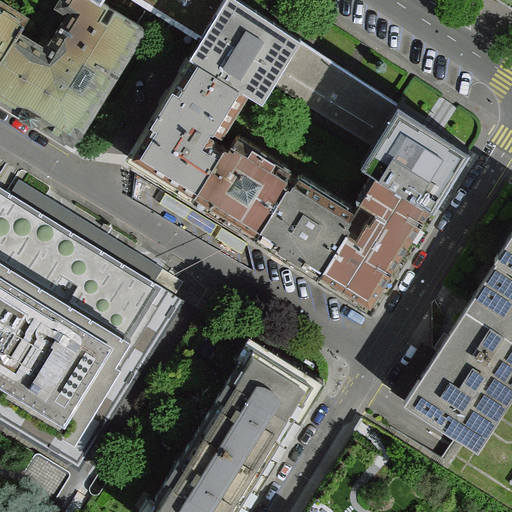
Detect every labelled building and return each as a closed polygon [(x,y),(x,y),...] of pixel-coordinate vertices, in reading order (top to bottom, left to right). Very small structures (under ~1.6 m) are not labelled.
[(144,26),(102,1),(100,0),(64,0),(61,6),(73,14),(48,53),(19,35),(0,64),(0,95),(73,140),(144,26)] [(225,0),(140,0),(202,37),(225,0)] [(301,38),(243,0),(225,0),(202,37),(192,55),(249,91),(263,100),(274,82),(301,39),(301,38)] [(511,0),(499,0),(511,8),(511,0)] [(0,64),(19,35),(27,20),(0,3),(0,64)] [(398,103),(301,39),(274,82),(373,144),(398,103)] [(195,195),(225,146),(215,140),(213,135),(208,132),(211,127),(219,133),(224,132),(249,91),(192,55),(130,155),(195,195)] [(399,102),(398,103),(373,144),(362,161),(375,169),(434,207),(470,149),(399,102)] [(257,235),(287,185),(283,182),(291,170),(290,165),(241,135),(236,136),(230,149),(225,146),(195,195),(257,235)] [(434,207),(375,169),(358,196),(360,200),(374,209),(360,232),(349,226),(320,273),(372,306),(434,207)] [(320,273),(349,226),(345,223),(355,210),(354,206),(303,175),(299,175),(292,187),(287,185),(257,235),(320,273)] [(18,180),(12,190),(156,280),(163,268),(138,253),(64,208),(18,180)] [(72,445),(0,397),(0,422),(79,471),(186,299),(156,280),(12,190),(0,183),(0,254),(137,339),(72,445)] [(473,298),(468,308),(511,336),(511,231),(496,256),(499,258),(473,298)] [(137,339),(0,254),(0,268),(117,340),(66,420),(0,379),(0,397),(72,445),(137,339)] [(117,340),(0,268),(0,379),(66,420),(117,340)] [(511,336),(468,308),(406,400),(458,434),(480,449),(511,398),(511,336)] [(198,428),(264,468),(307,399),(304,398),(315,379),(255,342),(244,359),(241,357),(198,428)] [(236,511),(264,468),(198,428),(155,497),(158,499),(149,511),(236,511)]
